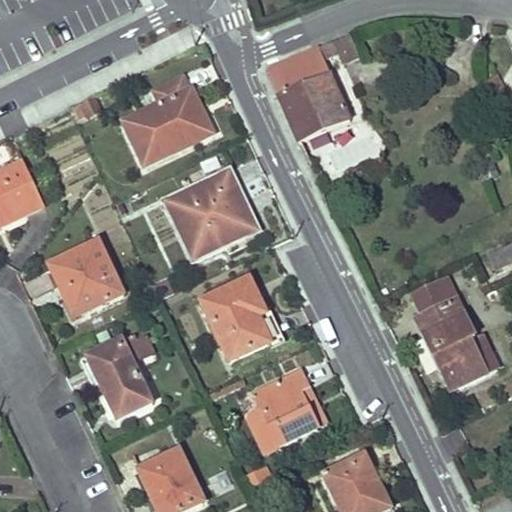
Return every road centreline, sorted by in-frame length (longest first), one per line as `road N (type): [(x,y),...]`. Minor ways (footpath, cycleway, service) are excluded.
road 1 (residential): [(228,59),(440,511)]
road 2 (residential): [(0,104),(184,13)]
road 3 (residential): [(0,344),(76,511)]
road 4 (residential): [(228,59),(388,0)]
